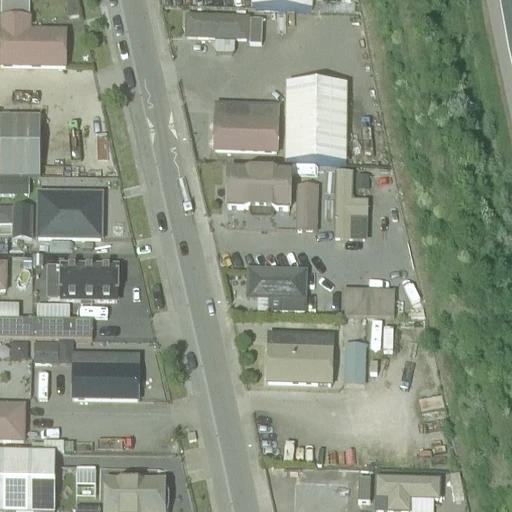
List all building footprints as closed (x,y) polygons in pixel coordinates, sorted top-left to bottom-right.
[(248,0),(248,12),(311,14),(311,0),(248,0)] [(249,15),(182,15),(181,45),(249,45),(249,15)] [(0,21),(0,42),(2,70),(65,68),(63,31),(33,31),(33,20),(0,21)] [(250,22),(249,47),(261,48),(262,23),(250,22)] [(282,122),(210,121),(209,158),(283,159),(283,164),(345,165),(346,86),(282,85),(282,122)] [(0,180),(40,181),(40,121),(0,120),(0,180)] [(356,175),(332,176),(333,246),(373,246),(373,199),(356,199),(356,175)] [(295,176),(216,176),(217,215),(295,216),(295,181),(295,176)] [(6,183),(5,200),(33,200),(34,183),(6,183)] [(297,190),(296,234),(316,234),(317,190),(297,190)] [(99,246),(99,201),(38,201),(37,246),(99,246)] [(13,214),(13,242),(31,242),(32,214),(13,214)] [(0,263),(0,293),(9,294),(10,264),(0,263)] [(115,270),(47,268),(47,296),(97,297),(97,286),(114,286),(115,270)] [(307,270),(244,268),(244,302),(306,304),(307,270)] [(345,291),(344,319),(397,319),(397,291),(345,291)] [(0,342),(92,343),(92,324),(0,322),(0,342)] [(330,342),(259,343),(259,383),(330,382),(330,342)] [(368,388),(367,345),(345,346),(346,388),(368,388)] [(140,361),(67,359),(66,401),(75,402),(139,403),(140,361)] [(0,446),(26,447),(26,409),(0,408),(0,446)] [(0,511),(54,511),(55,456),(0,455),(0,511)] [(371,502),(385,503),(384,511),(409,511),(410,501),(441,503),(442,479),(373,474),(371,502)] [(346,511),(346,481),(290,482),(290,511),(346,511)] [(122,486),(105,486),(104,511),(167,511),(168,497),(164,491),(165,487),(132,486),(129,484),(125,483),(122,486)]
